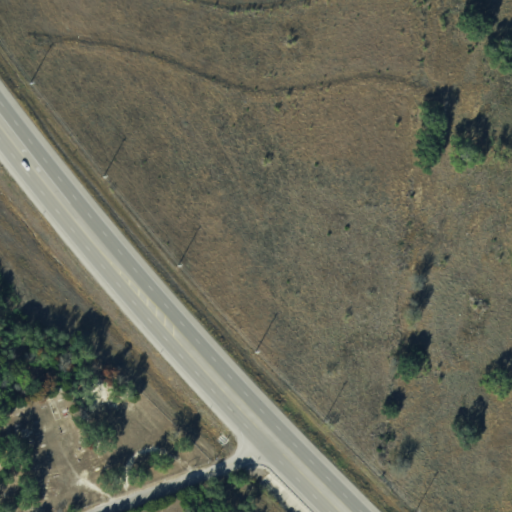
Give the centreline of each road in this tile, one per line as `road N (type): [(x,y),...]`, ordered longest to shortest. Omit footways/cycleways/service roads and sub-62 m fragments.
road 1 (secondary): [(347,511),(168,323),(0,115)]
road 2 (residential): [(101,511),(277,442)]
